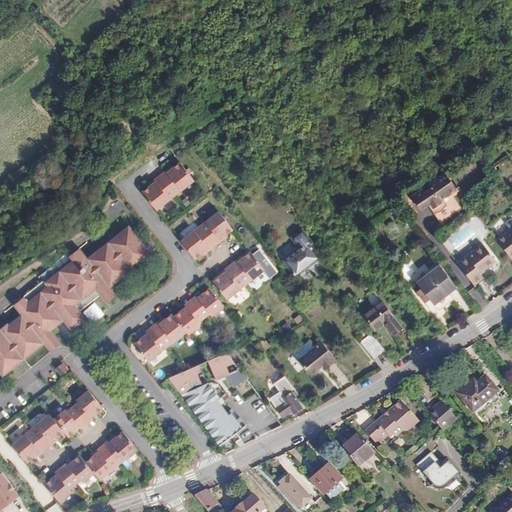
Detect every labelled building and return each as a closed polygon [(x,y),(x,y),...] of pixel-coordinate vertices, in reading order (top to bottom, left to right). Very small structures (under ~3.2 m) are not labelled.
[(196,182),(180,163),(173,168),(168,172),(172,178),(166,182),(177,196),(196,182)] [(172,178),(168,172),(173,168),(171,166),(160,174),(166,182),(172,178)] [(431,199),(435,205),(447,222),(464,210),(453,194),(462,188),(450,171),(443,176),(430,186),(417,195),(423,204),(431,199)] [(149,183),(151,186),(156,182),(160,187),(166,182),(160,174),(149,183)] [(156,182),(151,186),(145,190),(145,195),(158,211),(177,196),(166,182),(160,187),(156,182)] [(431,199),(423,204),(427,210),(435,205),(431,199)] [(403,204),(396,208),(402,216),(409,211),(403,204)] [(218,234),(222,240),(228,235),(235,230),(220,211),(201,226),(211,239),(218,234)] [(409,211),(402,216),(406,222),(413,217),(409,211)] [(197,259),(204,254),(210,249),(206,243),(211,239),(201,226),(182,240),(197,259)] [(69,323),(71,326),(86,314),(85,313),(105,296),(111,304),(120,296),(114,288),(127,278),(128,279),(142,268),(140,267),(154,256),(131,227),(116,239),(117,239),(104,250),(104,249),(91,260),(82,251),(73,258),(76,262),(63,273),(58,267),(44,279),(52,288),(32,305),(28,300),(18,308),(26,318),(14,328),(13,327),(0,337),(0,369),(9,380),(24,369),(23,368),(50,346),(57,354),(67,346),(56,333),(69,323)] [(511,228),(499,238),(511,254),(511,228)] [(217,247),(229,237),(228,235),(222,240),(218,234),(211,239),(217,247)] [(210,249),(204,254),(205,256),(217,247),(211,239),(206,243),(210,249)] [(322,258),(311,244),(287,262),(298,276),(322,258)] [(499,260),(487,245),(462,264),(478,284),(487,277),(483,272),(499,260)] [(253,251),(245,258),(240,262),(243,265),(236,270),(248,285),(268,269),(253,251)] [(240,262),(245,258),(243,255),(232,264),(236,270),(243,265),(240,262)] [(232,264),(220,273),(222,275),(228,270),(231,274),(236,270),(232,264)] [(436,310),(441,307),(444,311),(460,300),(454,292),(460,288),(443,267),(422,283),(426,289),(421,292),(436,310)] [(231,274),(228,270),(222,275),(215,281),(229,299),(248,285),(236,270),(231,274)] [(226,306),(211,288),(200,297),(202,300),(196,305),(206,317),(212,312),(215,316),(226,306)] [(202,300),(200,297),(198,294),(192,299),(196,305),(202,300)] [(192,299),(185,304),(187,307),(190,310),(196,305),(192,299)] [(388,321),(397,334),(406,327),(385,301),(367,315),(378,329),(388,321)] [(196,305),(190,310),(187,307),(175,316),(189,332),(190,334),(202,325),(200,322),(206,317),(196,305)] [(90,321),(86,314),(71,326),(76,332),(90,321)] [(175,316),(173,314),(166,320),(161,324),(164,328),(158,333),(170,347),(189,332),(175,316)] [(161,324),(166,320),(164,318),(153,327),(158,333),(164,328),(161,324)] [(153,327),(141,336),(143,338),(150,333),(153,337),(158,333),(153,327)] [(389,349),(377,332),(366,340),(379,357),(389,349)] [(153,337),(150,333),(143,338),(136,343),(151,362),(170,347),(158,333),(153,337)] [(267,347),(271,353),(277,348),(272,342),(267,347)] [(311,342),(295,353),(299,359),(315,348),(311,342)] [(330,367),(334,371),(343,363),(327,343),(303,361),(316,378),(330,367)] [(244,359),(236,349),(229,354),(237,364),(244,359)] [(172,377),(186,396),(218,381),(229,375),(241,370),(237,364),(229,354),(228,352),(211,359),(188,370),(172,377)] [(65,377),(72,372),(66,365),(59,370),(65,377)] [(256,390),(241,370),(229,375),(245,397),(256,390)] [(421,392),(428,386),(418,374),(411,379),(421,392)] [(305,410),(298,399),(304,395),(289,376),(278,385),(284,393),(273,401),(286,418),(296,411),(298,414),(305,410)] [(463,393),(482,419),(508,400),(492,378),(482,385),(479,381),(463,393)] [(223,445),(251,426),(218,381),(186,396),(216,435),(223,445)] [(93,416),(95,419),(106,410),(91,392),(80,401),(81,403),(75,408),(86,422),(93,416)] [(422,419),(404,398),(368,429),(381,444),(388,437),(387,436),(392,432),(394,434),(398,431),(400,433),(407,427),(410,429),(422,419)] [(446,428),(448,427),(460,417),(445,400),(432,411),(446,428)] [(71,438),(84,428),(82,425),(86,422),(75,408),(70,412),(69,410),(56,420),(67,434),(71,438)] [(276,432),(284,428),(275,415),(268,420),(276,432)] [(53,445),(60,439),(67,434),(56,420),(52,416),(33,430),(46,445),(50,441),(53,445)] [(97,421),(95,419),(93,416),(86,422),(90,427),(97,421)] [(82,425),(84,428),(86,430),(90,427),(86,422),(82,425)] [(13,444),(28,433),(23,425),(7,436),(13,444)] [(31,463),(37,458),(43,453),(40,449),(46,445),(33,430),(15,445),(31,463)] [(141,451),(126,432),(118,439),(112,443),(115,446),(109,451),(122,466),(141,451)] [(346,449),(362,467),(378,453),(362,434),(346,449)] [(115,446),(112,443),(118,439),(116,436),(105,445),(109,451),(115,446)] [(51,451),(62,442),(60,439),(53,445),(50,441),(46,445),(51,451)] [(43,453),(37,458),(38,460),(51,451),(46,445),(40,449),(43,453)] [(92,455),(94,457),(101,452),(104,456),(109,451),(105,445),(92,455)] [(101,452),(94,457),(88,462),(98,474),(103,480),(122,466),(109,451),(104,456),(101,452)] [(444,469),(431,453),(418,464),(439,489),(447,488),(463,475),(452,462),(444,469)] [(88,462),(83,456),(70,466),(73,469),(68,473),(78,485),(83,481),(86,484),(98,474),(88,462)] [(73,469),(70,466),(69,464),(64,467),(68,473),(73,469)] [(335,469),(333,471),(328,466),(314,478),(327,493),(344,478),(335,469)] [(56,474),(58,476),(61,479),(68,473),(64,467),(56,474)] [(0,474),(0,505),(16,495),(7,482),(8,481),(3,472),(0,474)] [(61,479),(58,476),(48,484),(63,502),(75,493),(73,489),(78,485),(68,473),(61,479)] [(304,511),(316,501),(292,475),(279,486),(302,511),(304,511)] [(222,511),(226,509),(211,490),(199,495),(212,511),(222,511)] [(264,511),(269,509),(257,495),(236,511),(264,511)] [(511,511),(511,500),(498,511),(511,511)]
